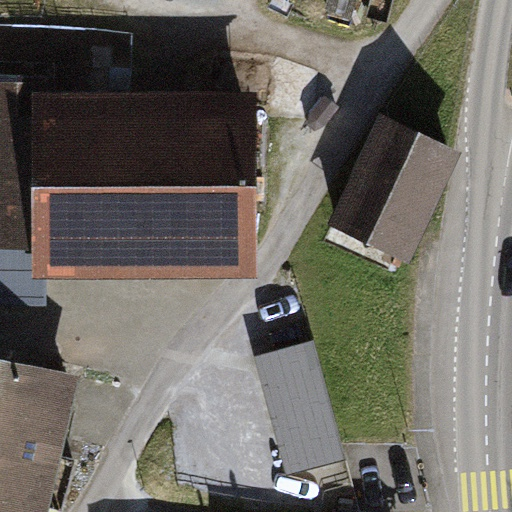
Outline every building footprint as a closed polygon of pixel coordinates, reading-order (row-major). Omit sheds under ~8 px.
[(358,0),(329,0),(326,10),(354,18),(358,0)] [(34,89),(34,79),(0,79),(0,245),(33,246),(33,275),(48,275),(258,275),(258,89),(34,89)] [(465,150),(383,111),(330,223),(412,262),(465,150)] [(0,303),(48,304),(48,275),(33,275),(33,246),(0,245),(0,303)] [(314,340),(255,356),(288,475),(347,459),(314,340)] [(49,511),(82,374),(0,355),(0,511),(49,511)]
